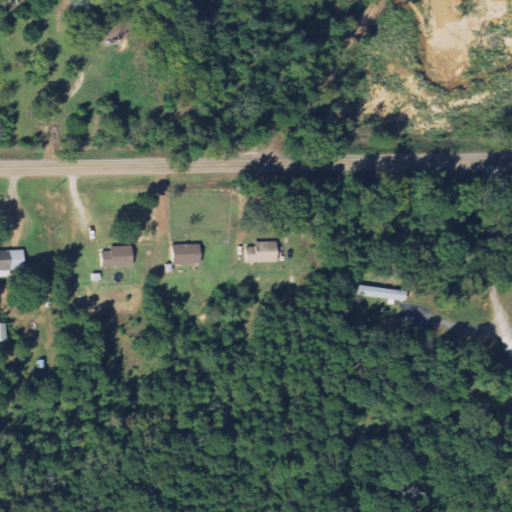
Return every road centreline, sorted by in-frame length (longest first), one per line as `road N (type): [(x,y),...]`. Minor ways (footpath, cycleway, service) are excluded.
road 1 (tertiary): [(0,168),(511,160)]
road 2 (residential): [(248,165),(376,0)]
